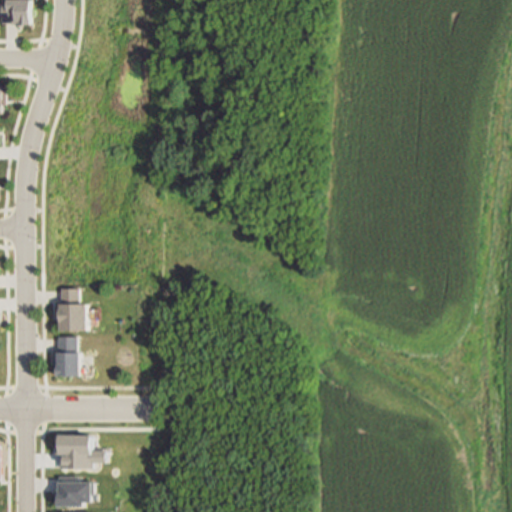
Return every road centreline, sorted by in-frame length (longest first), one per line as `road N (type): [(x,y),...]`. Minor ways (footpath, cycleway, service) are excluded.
road 1 (residential): [(25,511),(28,180),(63,0)]
road 2 (residential): [(0,408),(147,410)]
